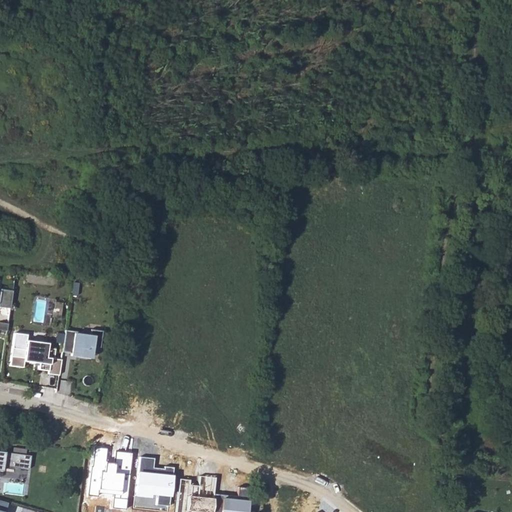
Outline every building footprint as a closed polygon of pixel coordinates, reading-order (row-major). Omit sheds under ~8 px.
[(0,307),(8,308),(10,290),(0,288),(0,307)] [(63,329),(60,351),(69,352),(69,354),(88,357),(89,346),(98,347),(100,330),(88,328),(87,335),(80,334),(80,332),(63,329)] [(45,374),(57,375),(59,359),(51,358),(53,349),(45,348),(45,343),(24,340),(22,357),(9,356),(8,366),(21,367),(22,361),(37,363),(36,369),(46,370),(45,374)] [(126,508),(132,452),(114,450),(113,463),(105,462),(106,449),(95,448),(90,492),(113,495),(112,507),(126,508)] [(0,466),(0,465),(26,468),(28,455),(0,451),(0,466)] [(154,457),(138,456),(134,507),(170,510),(173,469),(153,467),(154,457)] [(189,479),(177,478),(174,511),(188,511),(195,511),(212,511),(216,479),(201,477),(200,485),(188,484),(189,479)] [(237,500),(221,499),(219,511),(246,511),(248,487),(238,486),(237,500)]
